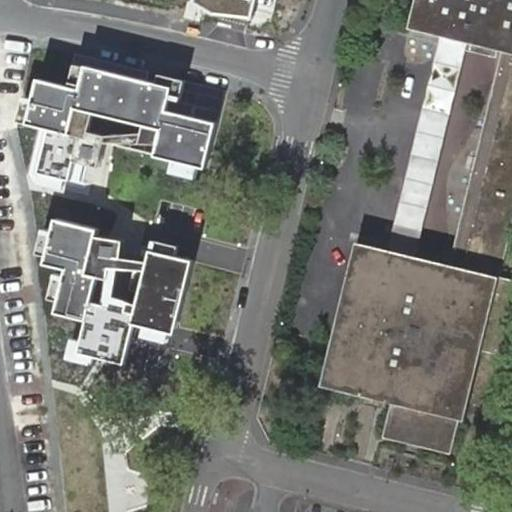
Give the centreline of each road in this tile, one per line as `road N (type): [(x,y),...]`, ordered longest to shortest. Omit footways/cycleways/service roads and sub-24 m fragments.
road 1 (residential): [(224,456),(319,81)]
road 2 (residential): [(319,81),(0,14)]
road 3 (residential): [(437,511),(224,456)]
